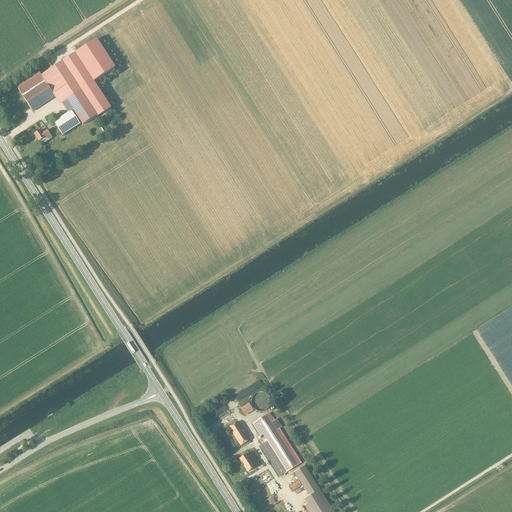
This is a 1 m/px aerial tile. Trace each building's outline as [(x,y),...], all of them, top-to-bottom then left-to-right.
[(115,67),(96,39),(74,54),(81,65),(93,82),(115,67)] [(69,73),(81,65),(74,54),(61,62),(69,73)] [(69,73),(61,62),(41,76),(45,82),(55,97),(59,102),(60,102),(67,113),(71,110),(72,109),(66,100),(80,91),(69,73)] [(80,91),(80,90),(93,82),(81,65),(69,73),(80,91)] [(23,96),(45,82),(41,76),(37,70),(15,84),(23,96)] [(45,82),(23,96),(33,111),(55,97),(45,82)] [(93,82),(80,90),(97,116),(96,116),(97,117),(110,108),(93,82)] [(97,116),(80,90),(80,91),(66,100),(83,125),(96,116),(97,116)] [(62,136),(80,124),(71,110),(67,113),(54,122),(62,136)] [(34,134),(39,142),(45,138),(46,139),(51,136),(47,130),(42,133),(40,130),(34,134)] [(271,403),(271,402),(271,401),(271,400),(270,399),(270,398),(269,397),(269,396),(268,395),(267,395),(267,394),(266,394),(265,393),(264,393),(263,392),(262,392),(261,392),(260,392),(259,392),(258,393),(257,393),(256,394),(255,394),(254,395),(254,396),(253,396),(252,397),(252,398),(252,399),(251,400),(251,401),(251,402),(251,403),(251,404),(252,405),(252,406),(252,407),(253,407),(253,408),(254,409),(255,410),(256,411),(257,411),(258,411),(259,412),(260,412),(261,412),(262,412),(263,412),(264,411),(265,411),(266,410),(267,410),(268,409),(269,408),(270,407),(270,406),(270,405),(271,404),(271,403)] [(253,410),(249,403),(240,409),(244,415),(253,410)] [(301,463),(279,429),(282,427),(277,419),(274,421),(269,413),(253,424),(265,443),(259,447),(279,477),(301,463)] [(248,435),(246,436),(237,422),(229,427),(241,446),(250,440),(248,435)] [(224,441),(228,439),(224,432),(220,435),(224,441)] [(250,461),(255,458),(251,453),(249,455),(248,453),(239,459),(241,462),(242,461),(244,465),(250,461)] [(252,463),(250,461),(244,465),(249,472),(257,467),(254,462),(252,463)] [(305,506),(308,511),(333,511),(304,466),(294,472),(309,496),(304,499),(307,504),(305,506)] [(270,493),(279,489),(268,469),(259,474),(270,493)] [(253,474),(245,481),(247,484),(255,477),(253,474)] [(285,481),(288,485),(297,479),(294,475),(285,481)] [(293,490),(301,485),(298,481),(290,486),(293,490)]
